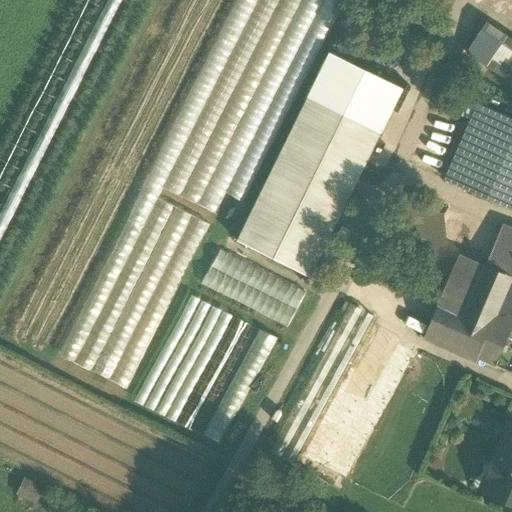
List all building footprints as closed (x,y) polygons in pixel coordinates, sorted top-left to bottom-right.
[(511,39),(487,23),(467,53),(511,83),(511,39)] [(381,133),(308,97),(300,113),(373,149),(381,133)] [(497,113),(481,106),(447,181),(463,188),(497,113)] [(373,149),(300,113),(237,241),(310,277),(373,149)] [(511,119),(497,113),(463,188),(462,189),(510,209),(511,204),(511,119)] [(511,229),(504,226),(487,268),(511,278),(511,229)] [(202,282),(291,323),(306,291),(217,249),(202,282)] [(460,256),(437,308),(463,319),(485,267),(460,256)] [(511,278),(487,268),(485,267),(463,319),(489,331),(496,316),(511,279),(511,278)] [(511,279),(496,316),(511,322),(511,279)] [(293,464),(373,317),(351,306),(272,452),(293,464)] [(463,319),(437,308),(424,339),(477,362),(478,358),(489,331),(463,319)] [(511,322),(496,316),(489,331),(511,340),(511,322)] [(511,340),(489,331),(478,358),(511,372),(511,340)] [(511,427),(509,426),(503,441),(511,444),(511,427)] [(511,444),(503,441),(498,453),(501,454),(497,463),(496,463),(488,479),(497,483),(492,495),(511,503),(511,444)]
